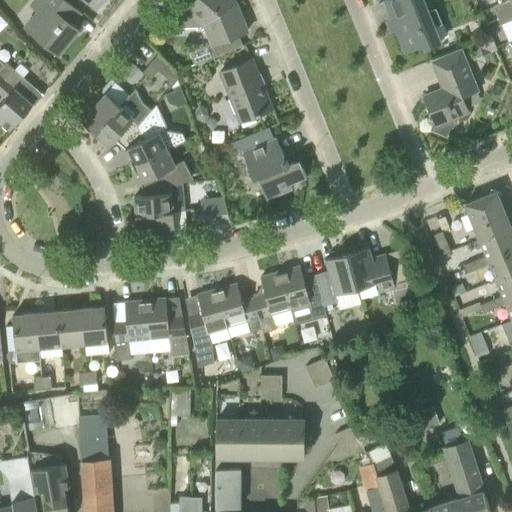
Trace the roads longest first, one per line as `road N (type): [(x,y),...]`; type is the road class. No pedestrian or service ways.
road 1 (residential): [(117,266),(215,255),(353,214)]
road 2 (residential): [(353,214),(266,0)]
road 3 (residential): [(426,185),(351,0)]
road 4 (residential): [(117,266),(92,173),(42,122)]
road 5 (residential): [(152,0),(42,122)]
road 6 (residential): [(0,241),(48,269),(117,266)]
